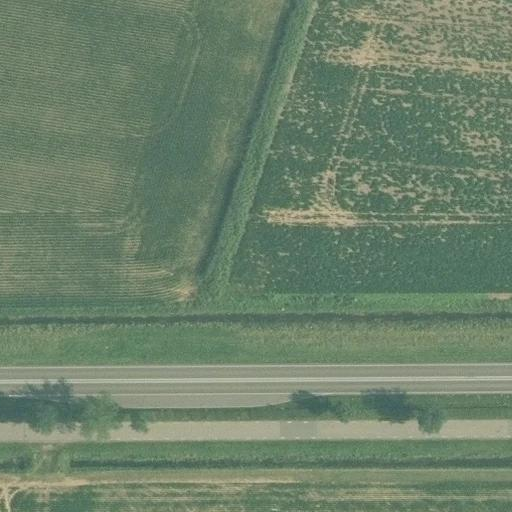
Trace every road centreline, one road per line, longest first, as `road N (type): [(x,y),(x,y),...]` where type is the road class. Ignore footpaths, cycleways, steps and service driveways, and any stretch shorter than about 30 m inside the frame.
road 1 (unclassified): [(511,430),(0,434)]
road 2 (trunk): [(511,382),(0,382)]
